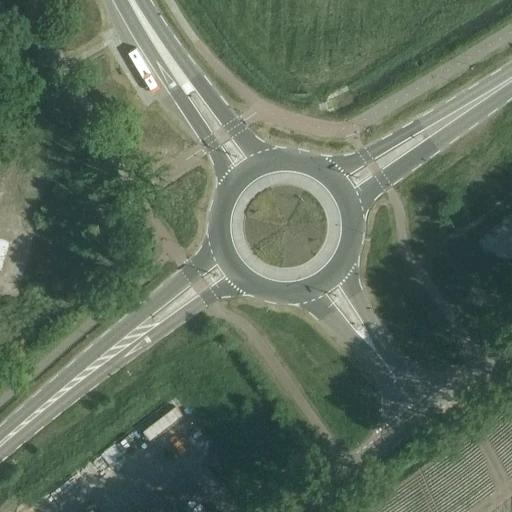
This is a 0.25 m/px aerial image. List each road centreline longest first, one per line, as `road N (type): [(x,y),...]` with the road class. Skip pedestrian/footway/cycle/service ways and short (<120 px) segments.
road 1 (secondary): [(0,435),(229,264)]
road 2 (secondary): [(341,189),(511,71)]
road 3 (secondary): [(248,170),(131,0)]
road 4 (unclassified): [(285,511),(420,413)]
road 5 (tertiary): [(420,413),(327,280)]
